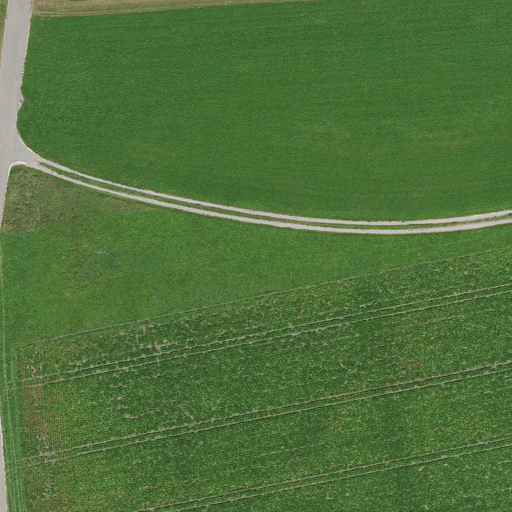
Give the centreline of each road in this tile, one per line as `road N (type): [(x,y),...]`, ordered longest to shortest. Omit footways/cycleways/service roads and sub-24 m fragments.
road 1 (track): [(3,147),(71,179),(246,218),(413,233),(511,216)]
road 2 (unclassified): [(0,174),(16,0)]
